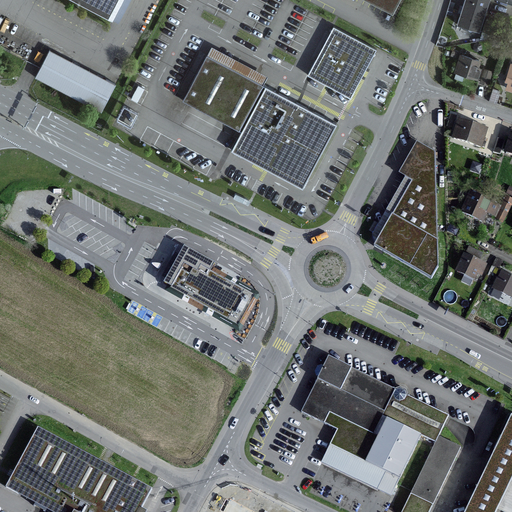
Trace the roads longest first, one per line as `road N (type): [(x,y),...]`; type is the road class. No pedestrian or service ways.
road 1 (secondary): [(308,243),(280,238),(42,118)]
road 2 (residential): [(0,382),(200,494)]
road 3 (secondary): [(26,137),(223,230)]
road 4 (unclassified): [(411,85),(339,238)]
road 5 (unclassified): [(218,461),(288,331)]
road 6 (unclassified): [(223,230),(276,274),(288,331)]
